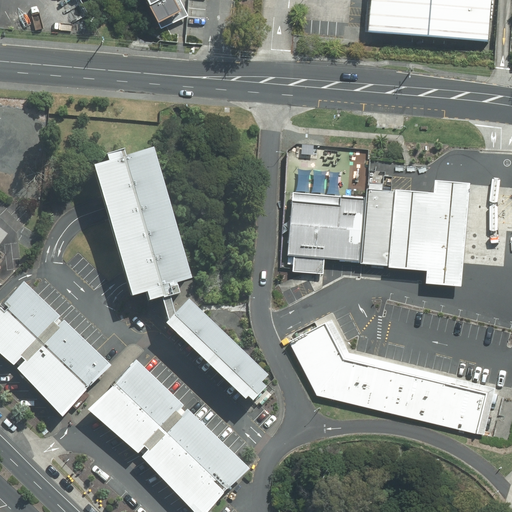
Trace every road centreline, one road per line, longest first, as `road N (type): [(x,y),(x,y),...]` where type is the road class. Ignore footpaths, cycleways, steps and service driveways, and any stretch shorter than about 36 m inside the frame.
road 1 (unclassified): [(195,77),(511,101)]
road 2 (unclassified): [(0,61),(195,77)]
